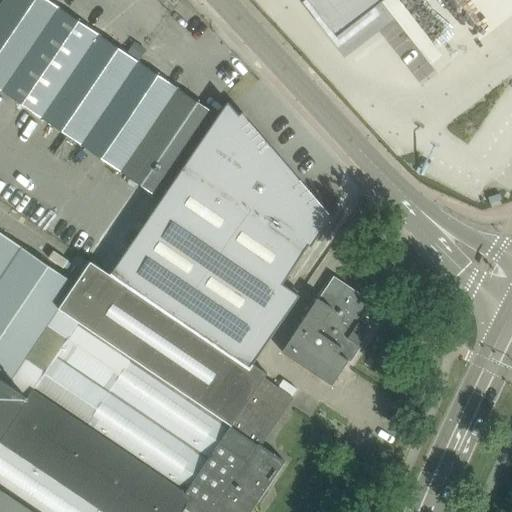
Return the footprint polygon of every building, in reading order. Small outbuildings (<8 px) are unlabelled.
[(50,0),(4,0),(0,6),(0,27),(31,48),(59,6),(50,0)] [(309,0),(310,2),(311,1),(339,38),(376,9),(387,0),(309,0)] [(59,6),(31,48),(2,90),(42,117),(99,34),(59,6)] [(0,88),(2,90),(31,48),(0,27),(0,88)] [(82,144),(139,60),(99,34),(42,117),(82,144)] [(82,144),(121,171),(178,88),(139,60),(82,144)] [(121,171),(161,198),(218,114),(178,88),(121,171)] [(283,283),(310,244),(312,246),(315,240),(314,240),(313,239),(328,217),(267,146),(269,144),(268,143),(267,145),(263,140),(265,139),(264,138),(262,139),(258,135),(260,133),(259,132),(257,134),(253,129),(255,128),(254,127),(252,129),(249,124),(250,122),(250,121),(248,123),(244,119),(247,116),(243,111),(240,114),(228,101),(111,273),(251,368),(300,295),(283,283)] [(294,397),(292,396),(298,388),(284,379),(279,387),(265,378),(268,372),(255,364),(251,370),(249,368),(227,353),(103,270),(88,291),(0,231),(0,511),(182,511),(184,509),(189,511),(250,511),(286,461),(262,445),(294,397)] [(373,301),(348,284),(334,275),(319,298),(318,297),(283,351),(333,384),(349,360),(351,362),(362,345),(359,344),(369,329),(367,328),(369,325),(361,319),(373,301)]
